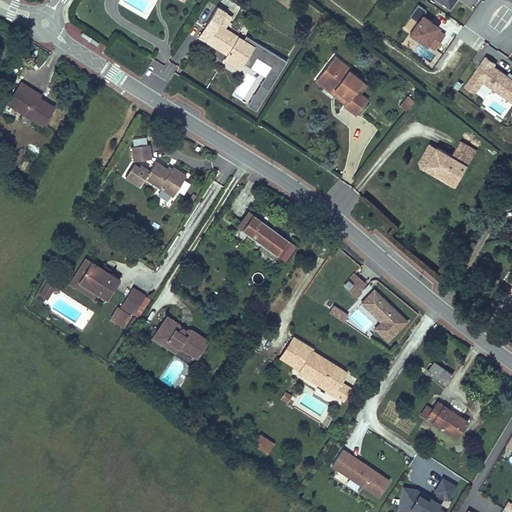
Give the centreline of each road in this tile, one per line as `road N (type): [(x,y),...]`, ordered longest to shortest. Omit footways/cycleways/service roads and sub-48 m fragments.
road 1 (unclassified): [(511,358),(328,209),(46,22)]
road 2 (unknown): [(441,305),(362,441)]
road 3 (unknown): [(343,221),(367,172),(413,122)]
